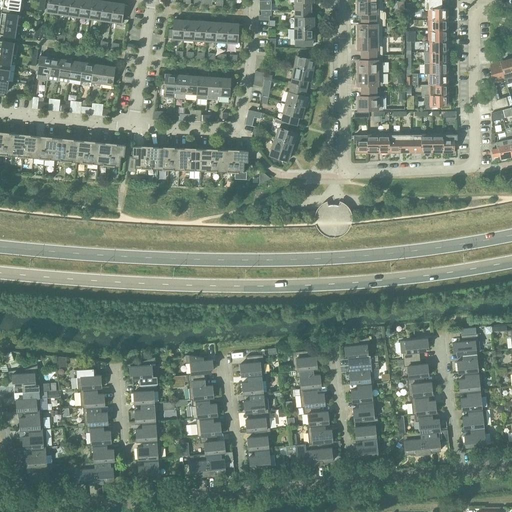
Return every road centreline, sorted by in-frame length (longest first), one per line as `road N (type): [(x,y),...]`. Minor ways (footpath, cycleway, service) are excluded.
road 1 (primary): [(511,235),(280,260),(0,246)]
road 2 (primary): [(0,274),(334,285),(511,262)]
road 3 (residential): [(344,175),(475,168),(474,16),(511,8)]
road 4 (residential): [(253,0),(233,130),(131,128)]
road 5 (residential): [(344,175),(342,0)]
road 6 (residential): [(456,472),(441,339)]
road 7 (residential): [(129,502),(117,370)]
road 8 (residential): [(131,128),(0,113)]
road 9 (residential): [(349,483),(334,352)]
road 10 (residential): [(131,128),(152,0)]
road 11 (residential): [(240,493),(226,365)]
